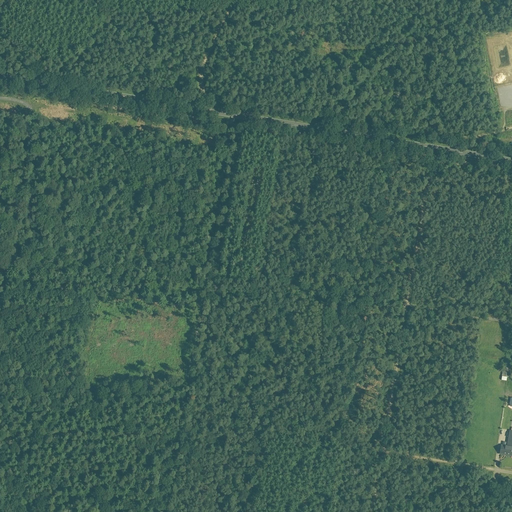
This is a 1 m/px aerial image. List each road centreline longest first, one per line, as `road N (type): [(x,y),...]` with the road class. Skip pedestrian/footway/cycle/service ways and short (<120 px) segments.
road 1 (secondary): [(511,161),(0,76)]
road 2 (track): [(169,511),(207,267)]
road 3 (track): [(0,396),(189,380)]
road 4 (track): [(207,267),(225,149),(215,120)]
road 5 (track): [(210,111),(198,77),(232,0)]
